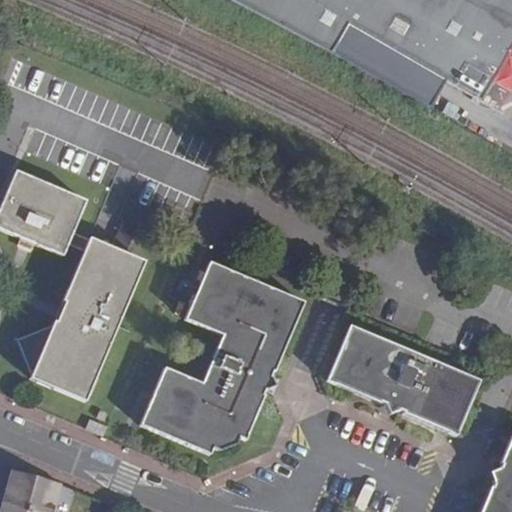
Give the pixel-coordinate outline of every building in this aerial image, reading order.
[(511,0),(228,0),(288,31),(329,54),(345,24),(480,102),(511,46),(511,0)] [(0,229),(64,254),(87,195),(14,167),(0,202),(0,229)] [(91,400),(142,254),(85,234),(34,380),(91,400)] [(305,303),(212,264),(187,320),(223,335),(202,384),(166,369),(141,427),(210,457),(213,451),(221,453),(239,445),(241,438),(247,441),(305,303)] [(327,383),(457,438),(481,382),(351,327),(327,383)] [(112,414),(117,403),(105,398),(100,410),(112,414)] [(87,431),(102,438),(106,429),(90,423),(87,431)] [(511,511),(511,443),(482,511),(511,511)] [(34,511),(51,511),(60,485),(10,470),(6,483),(11,485),(9,492),(4,490),(1,502),(34,511)] [(34,511),(1,502),(0,504),(0,511),(34,511)]
